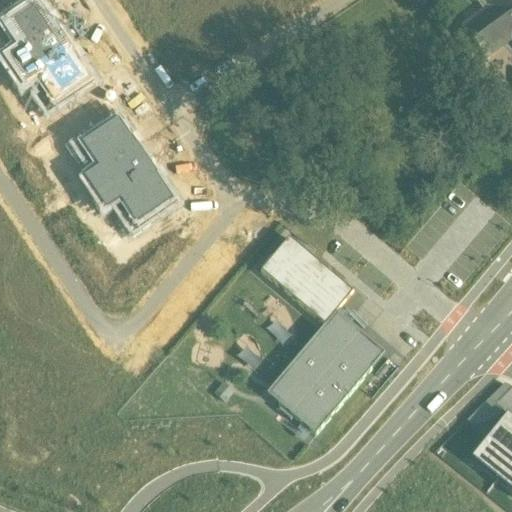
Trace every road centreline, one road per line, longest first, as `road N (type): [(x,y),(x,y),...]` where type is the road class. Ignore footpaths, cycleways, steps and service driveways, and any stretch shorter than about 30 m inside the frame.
road 1 (residential): [(0,180),(95,318),(114,333),(139,322),(241,196)]
road 2 (residential): [(480,341),(346,228),(241,196)]
road 3 (residential): [(341,0),(177,111)]
road 4 (tertiary): [(480,341),(378,453)]
road 5 (residential): [(177,111),(98,0)]
